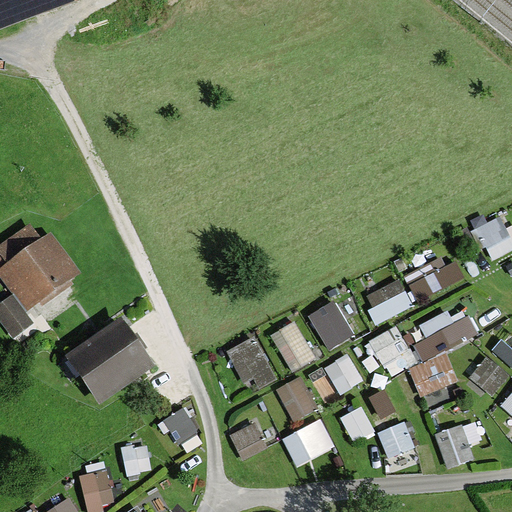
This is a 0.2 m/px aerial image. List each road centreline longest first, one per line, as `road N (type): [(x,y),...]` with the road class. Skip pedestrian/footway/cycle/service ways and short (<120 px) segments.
road 1 (track): [(201,386),(49,79),(0,52)]
road 2 (unclassified): [(511,473),(218,500)]
